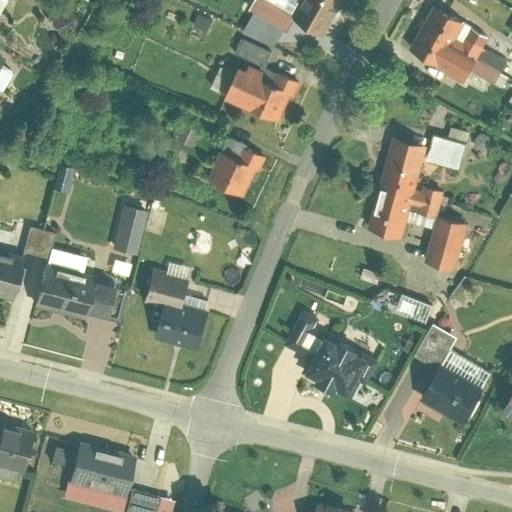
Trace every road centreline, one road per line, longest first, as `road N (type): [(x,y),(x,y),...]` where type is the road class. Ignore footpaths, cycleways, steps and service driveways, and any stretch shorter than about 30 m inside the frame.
road 1 (residential): [(389,0),(305,169),(211,420)]
road 2 (residential): [(211,420),(511,494)]
road 3 (residential): [(0,358),(211,420)]
